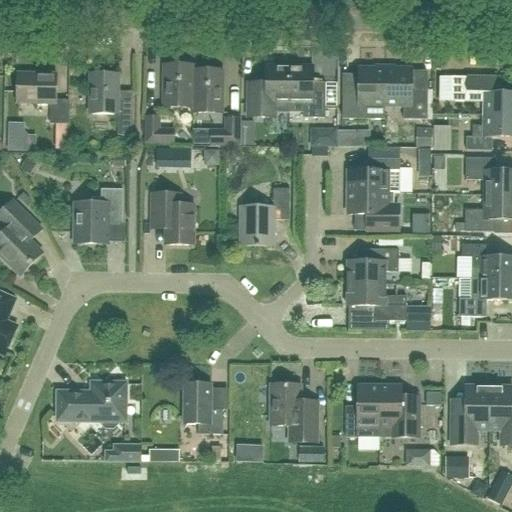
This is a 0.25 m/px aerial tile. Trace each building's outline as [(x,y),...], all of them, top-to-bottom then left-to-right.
[(328,78),(327,57),(318,57),(319,78),(328,78)] [(192,114),(193,67),(164,66),(163,109),(192,109),(192,114)] [(193,67),(192,114),(222,115),(222,72),(193,72),(194,67),(193,67)] [(289,104),(289,68),(265,68),(265,94),(253,94),(253,119),(275,119),(275,104),(289,104)] [(289,104),(303,105),(303,120),(325,120),(325,95),(312,94),(313,68),(289,68),(289,104)] [(384,121),(384,109),(385,69),(358,69),(358,91),(342,91),(342,121),(366,121),(384,121)] [(385,69),(384,109),(403,109),(403,121),(427,121),(427,92),(411,92),(411,69),(385,69)] [(56,75),(17,75),(16,105),(50,106),(49,126),(68,126),(69,102),(56,102),(56,75)] [(118,76),(90,76),(89,116),(117,116),(117,137),(131,137),(132,102),(118,102),(118,76)] [(483,117),(511,117),(511,94),(499,94),(499,79),(451,78),(451,103),(483,103),(483,117)] [(511,117),(483,117),(483,128),(472,127),(472,139),(465,139),(465,152),(492,152),(492,139),(511,139),(511,117)] [(159,118),(144,118),(143,146),(173,146),(173,131),(159,130),(159,118)] [(209,148),(240,148),(240,133),(239,133),(239,120),(223,120),(223,131),(209,131),(209,148)] [(428,130),(415,130),(414,149),(428,150),(428,130)] [(335,149),(335,132),(310,132),(310,149),(316,149),(316,158),(325,158),(325,149),(335,149)] [(240,133),(240,148),(253,148),(253,133),(240,133)] [(428,151),(416,151),(416,179),(428,179),(428,151)] [(35,165),(25,159),(19,171),(29,176),(35,165)] [(484,197),(511,197),(511,172),(494,173),(494,160),(465,160),(465,182),(484,182),(484,197)] [(348,172),(347,194),(388,195),(388,174),(399,174),(399,161),(368,161),(368,172),(348,172)] [(122,191),(101,191),(101,199),(96,199),(89,202),(89,206),(75,205),(74,245),(107,246),(107,229),(111,225),(122,225),(122,191)] [(289,191),(273,191),(272,209),(241,209),(241,248),(272,248),(273,222),(289,222),(289,191)] [(347,194),(347,216),(368,217),(368,229),(398,229),(399,217),(388,217),(388,195),(347,194)] [(180,196),(152,195),(151,230),(165,231),(165,247),(193,247),(193,207),(180,207),(180,196)] [(511,197),(484,197),(484,212),(464,212),(464,225),(454,225),(453,233),(493,234),(494,222),(511,221),(511,197)] [(41,231),(12,202),(0,214),(0,225),(6,231),(0,237),(0,257),(20,277),(42,255),(30,242),(41,231)] [(429,216),(412,216),(412,236),(429,237),(429,216)] [(439,253),(439,238),(430,238),(430,253),(439,253)] [(470,280),(511,280),(511,259),(485,259),(485,247),(461,246),(461,259),(471,259),(470,280)] [(347,286),(385,286),(385,274),(398,274),(398,251),(374,251),(374,263),(347,263),(347,286)] [(511,280),(470,280),(470,301),(457,301),(457,317),(486,318),(486,302),(511,302),(511,280)] [(432,299),(432,281),(418,281),(417,298),(432,299)] [(347,286),(346,308),(365,308),(364,331),(391,332),(391,323),(406,323),(406,298),(385,298),(385,286),(347,286)] [(16,301),(0,293),(0,355),(4,358),(17,327),(6,323),(16,301)] [(125,385),(91,385),(91,395),(57,394),(57,422),(101,423),(101,425),(105,429),(113,429),(117,425),(117,423),(125,423),(125,385)] [(211,386),(184,386),(183,426),(198,426),(197,436),(223,437),(223,412),(210,411),(211,386)] [(270,386),(270,427),(287,427),(287,444),(317,444),(317,402),(300,402),(301,386),(270,386)] [(379,439),(379,388),(357,388),(357,408),(345,408),(344,440),(379,439)] [(379,388),(379,439),(418,440),(419,409),(419,397),(401,397),(401,388),(379,388)] [(488,431),(489,389),(465,389),(464,419),(450,418),(450,446),(476,447),(476,431),(488,431)] [(511,389),(489,389),(488,431),(500,432),(500,447),(511,447),(511,389)] [(140,447),(125,446),(125,462),(140,463),(140,447)] [(219,448),(210,448),(210,464),(219,464),(219,448)] [(148,450),(147,463),(178,464),(178,451),(148,450)] [(322,450),(304,450),(304,464),(322,464),(322,450)] [(429,451),(405,451),(405,466),(429,466),(429,451)] [(468,460),(445,460),(445,478),(468,479),(468,460)] [(509,488),(496,482),(486,500),(499,507),(509,488)] [(487,489),(476,483),(470,493),(481,499),(487,489)]
